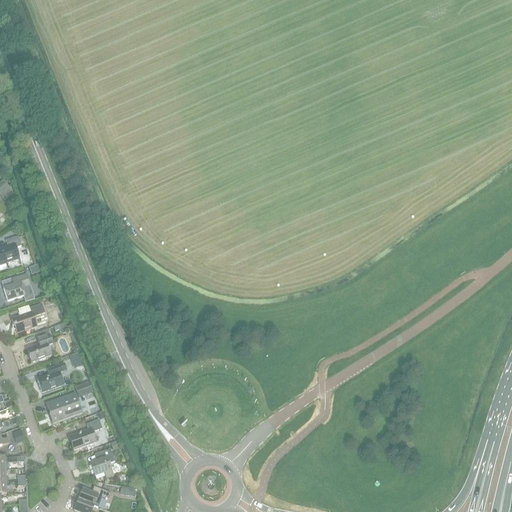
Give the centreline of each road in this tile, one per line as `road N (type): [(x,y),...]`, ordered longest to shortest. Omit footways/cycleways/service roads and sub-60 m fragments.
road 1 (tertiary): [(193,466),(131,381),(0,66)]
road 2 (unclassified): [(227,465),(277,419),(511,254)]
road 3 (residential): [(53,511),(66,476),(59,455),(36,437),(13,376)]
